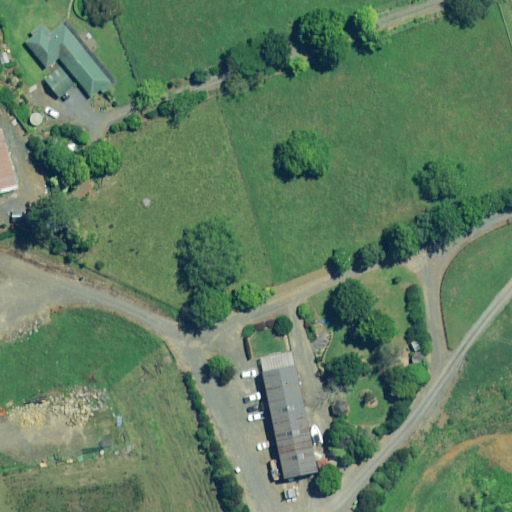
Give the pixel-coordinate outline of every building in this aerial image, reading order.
[(98,89),(101,93),(111,85),(62,24),(49,35),(42,26),(23,42),(44,68),(57,58),(89,97),(98,89)] [(73,85),(58,68),(43,80),(58,98),(73,85)] [(49,96),(40,86),(34,92),(43,101),(49,96)] [(0,192),(16,188),(0,131),(0,192)] [(68,178),(53,167),(46,178),(61,188),(68,178)] [(316,472),(291,355),(258,362),(279,460),(269,462),(273,481),(316,472)] [(402,389),(391,385),(387,394),(399,398),(402,389)] [(347,408),(335,403),(331,413),(343,418),(347,408)]
